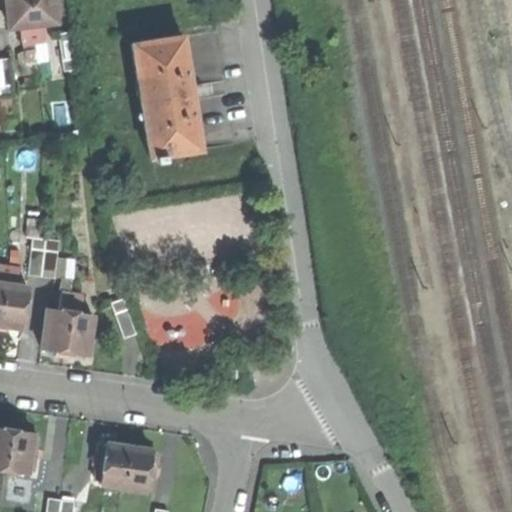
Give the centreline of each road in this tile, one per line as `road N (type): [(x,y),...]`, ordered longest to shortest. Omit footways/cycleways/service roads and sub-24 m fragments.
road 1 (residential): [(254,0),(312,348),(339,406)]
road 2 (residential): [(0,381),(245,418)]
road 3 (residential): [(339,406),(397,511)]
